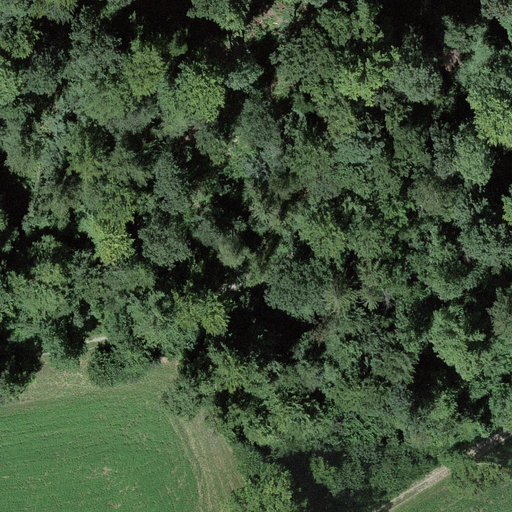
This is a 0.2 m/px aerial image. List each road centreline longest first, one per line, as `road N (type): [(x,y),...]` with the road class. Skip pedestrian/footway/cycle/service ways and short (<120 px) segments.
road 1 (track): [(0,351),(132,336),(240,290),(325,250),(417,166),(511,112)]
road 2 (track): [(63,347),(138,290),(177,216)]
road 3 (track): [(373,511),(511,418)]
